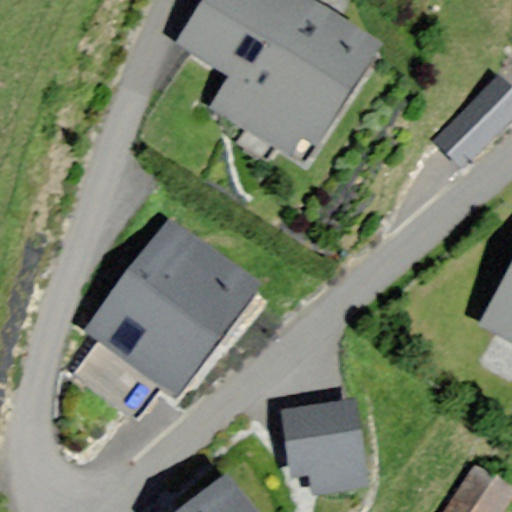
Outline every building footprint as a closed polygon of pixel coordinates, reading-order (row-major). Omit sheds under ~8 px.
[(295,0),(290,10),(271,0),(211,0),(189,42),(243,72),(239,79),(223,108),(311,156),(375,41),(301,0),(295,0)] [(435,127),(463,158),(511,111),(511,79),(499,66),(435,127)] [(251,291),(170,231),(139,272),(96,330),(177,390),(251,291)] [(511,281),(490,320),(511,332),(511,281)] [(355,403),(277,412),(285,484),(309,481),(311,497),(365,491),(355,403)] [(511,496),(475,471),(447,511),(507,511),(511,506),(511,496)] [(249,511),(225,485),(198,506),(189,511),(249,511)]
